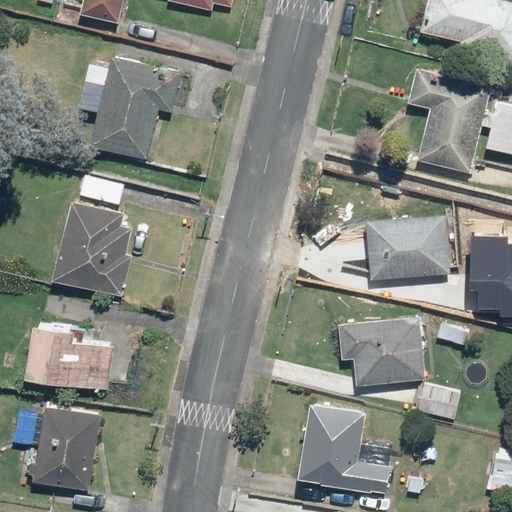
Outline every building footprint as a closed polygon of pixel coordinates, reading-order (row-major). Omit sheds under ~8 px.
[(235,0),(87,0),(86,8),(123,17),(127,0),(191,0),(216,6),(217,0),(222,0),(235,3),(235,0)] [(511,0),(434,0),(428,26),(466,35),(464,43),(511,54),(511,0)] [(186,65),(118,49),(115,61),(96,56),(86,100),(105,105),(96,139),(152,153),(164,105),(176,108),(186,65)] [(423,155),(475,168),(497,80),(423,62),(414,98),(436,103),(423,155)] [(490,141),(511,146),(511,97),(502,95),(490,141)] [(90,171),(86,190),(123,199),(128,180),(90,171)] [(130,206),(79,194),(59,274),(126,290),(136,250),(131,249),(137,223),(127,220),(130,206)] [(372,215),(376,274),(455,268),(451,209),(372,215)] [(478,291),(477,310),(511,312),(511,241),(473,240),(470,291),(478,291)] [(425,311),(345,318),(348,353),(359,352),(362,380),(431,374),(425,311)] [(43,316),(33,370),(113,384),(121,340),(81,333),(83,323),(43,316)] [(443,318),(439,332),(469,341),(473,327),(443,318)] [(464,388),(425,378),(418,406),(457,415),(464,388)] [(372,407),(316,398),(304,473),(326,476),(325,479),(376,488),(376,485),(392,487),(396,461),(390,460),(394,437),(367,433),(372,407)] [(40,475),(93,485),(107,409),(54,399),(40,475)] [(511,443),(501,442),(494,482),(511,484),(511,443)]
